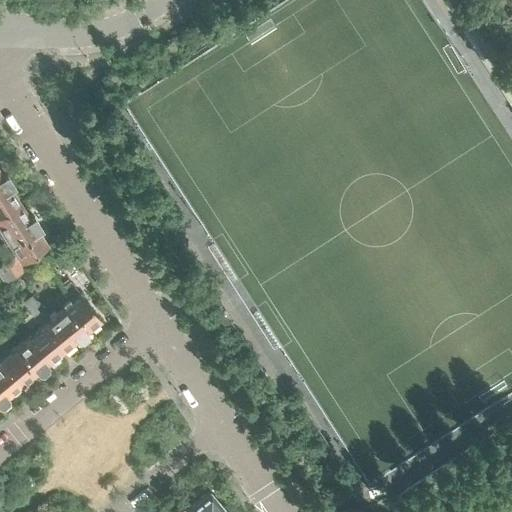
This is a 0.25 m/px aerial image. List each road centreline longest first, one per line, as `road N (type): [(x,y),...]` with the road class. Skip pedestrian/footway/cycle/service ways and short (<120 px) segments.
road 1 (residential): [(155,320),(0,64)]
road 2 (residential): [(0,456),(155,320)]
road 3 (residential): [(0,31),(114,30),(169,0)]
road 4 (residential): [(107,511),(219,419)]
